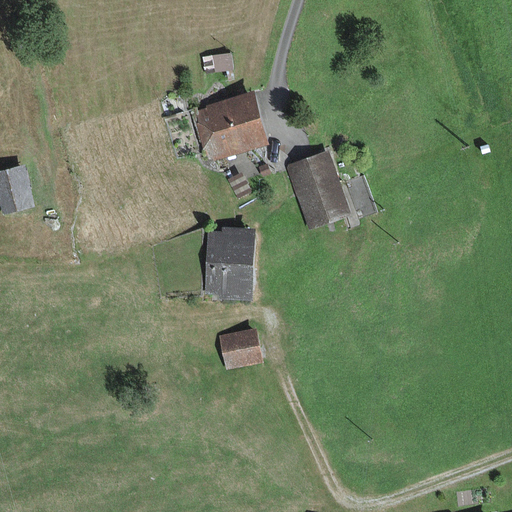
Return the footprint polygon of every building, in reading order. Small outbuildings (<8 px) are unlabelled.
[(205,161),(267,145),(255,99),(193,115),(205,161)] [(329,153),(289,169),(315,234),(355,218),(329,153)] [(23,168),(0,174),(0,212),(2,219),(35,210),(23,168)] [(257,238),(209,235),(205,301),(253,303),(257,238)] [(253,332),(218,340),(226,377),(260,369),(253,332)]
